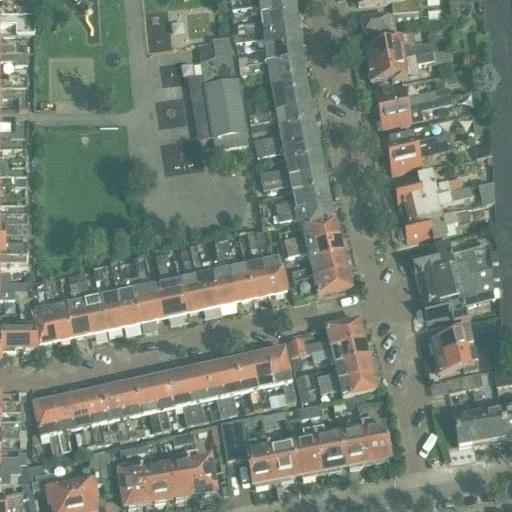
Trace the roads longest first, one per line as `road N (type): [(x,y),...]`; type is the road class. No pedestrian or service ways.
road 1 (residential): [(0,376),(23,389),(154,362),(184,340),(372,306)]
road 2 (residential): [(372,306),(339,167),(358,132),(349,96),(322,81),(315,41),(332,17),(330,0)]
road 3 (residential): [(422,496),(403,413),(419,386),(401,317),(372,306)]
